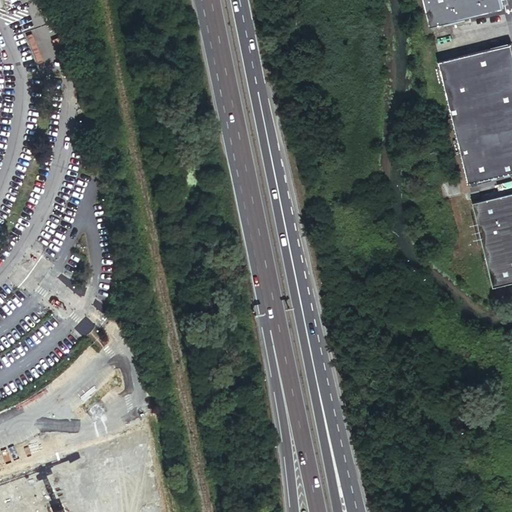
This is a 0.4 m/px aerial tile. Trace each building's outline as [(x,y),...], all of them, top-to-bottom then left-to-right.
[(502,0),(425,0),(432,27),(505,9),(502,0)] [(511,43),(441,61),(458,129),(511,115),(511,43)] [(471,182),(511,171),(511,115),(458,129),(471,182)] [(511,193),(476,202),(489,254),(511,248),(511,193)] [(511,282),(511,248),(489,254),(496,286),(511,282)]
